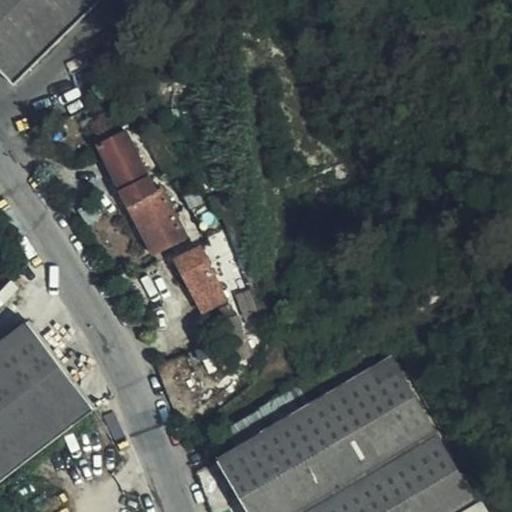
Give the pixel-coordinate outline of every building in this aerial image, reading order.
[(0,0),(0,71),(14,85),(100,0),(0,0)] [(126,132),(97,147),(113,176),(153,256),(186,239),(162,192),(156,194),(126,132)] [(77,212),(86,228),(104,217),(96,201),(77,212)] [(204,312),(225,301),(200,249),(177,260),(204,312)] [(23,286),(11,278),(0,289),(0,313),(24,288),(23,286)] [(0,483),(94,410),(27,321),(0,342),(0,483)] [(310,406),(239,449),(217,462),(246,511),(480,511),(391,359),(310,406)] [(250,416),(227,430),(239,449),(310,406),(299,388),(250,416)]
